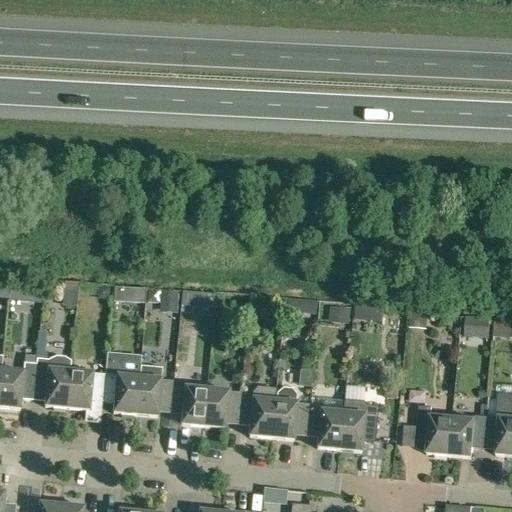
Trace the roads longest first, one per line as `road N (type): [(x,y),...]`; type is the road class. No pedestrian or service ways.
road 1 (motorway): [(0,92),(511,117)]
road 2 (motorway): [(511,68),(0,46)]
road 3 (residential): [(400,493),(0,454)]
